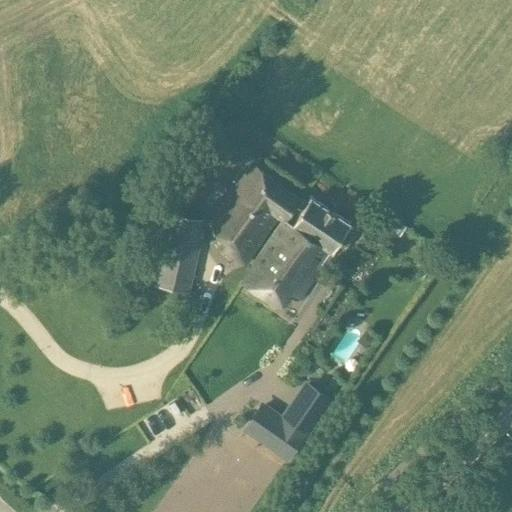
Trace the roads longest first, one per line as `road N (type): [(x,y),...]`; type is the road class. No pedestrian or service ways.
road 1 (unknown): [(0,301),(86,372),(122,377),(160,368),(193,331)]
road 2 (tertiary): [(407,511),(511,414)]
